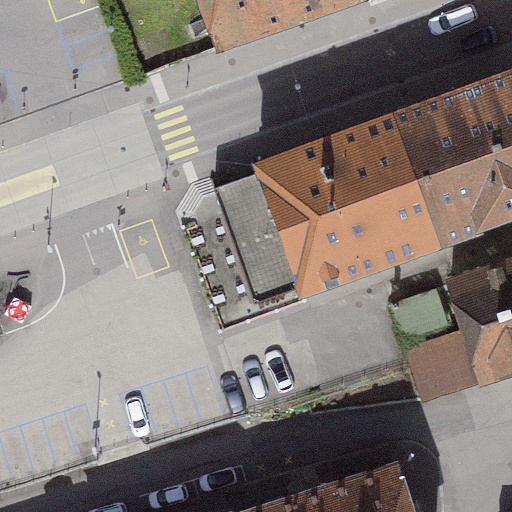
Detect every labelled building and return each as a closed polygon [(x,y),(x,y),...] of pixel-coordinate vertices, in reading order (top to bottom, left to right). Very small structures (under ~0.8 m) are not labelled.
[(199,0),(217,49),(353,0),(199,0)] [(511,220),(511,80),(397,122),(442,246),(511,220)] [(302,297),(442,246),(397,122),(260,171),(262,177),(215,195),(231,239),(194,252),(215,310),(252,297),(258,313),(302,297)] [(464,328),(481,380),(511,369),(511,264),(450,285),(464,328)] [(391,304),(405,347),(443,335),(439,324),(445,321),(435,289),(391,304)] [(481,380),(464,328),(443,335),(405,347),(421,400),(481,380)] [(410,511),(396,465),(250,511),(410,511)]
